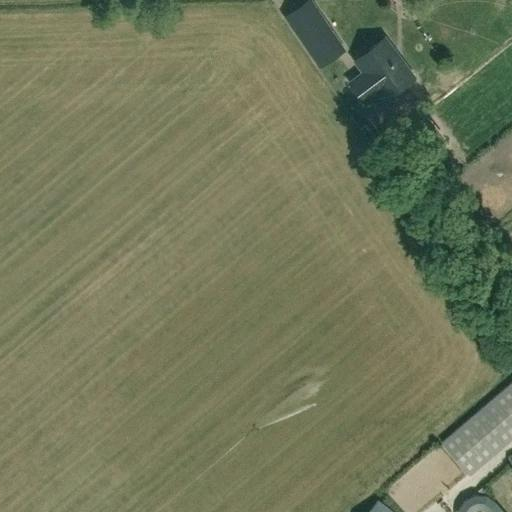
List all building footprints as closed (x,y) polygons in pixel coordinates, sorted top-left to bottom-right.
[(344,22),(336,10),(326,16),(345,45),(362,35),(351,18),(344,22)] [(349,51),(326,18),(299,37),(323,70),(349,51)] [(365,105),(380,94),(384,100),(414,77),(384,37),(354,60),(363,72),(349,83),(365,105)] [(511,381),(441,442),(468,474),(511,436),(511,381)] [(391,511),(379,502),(371,511),(391,511)]
